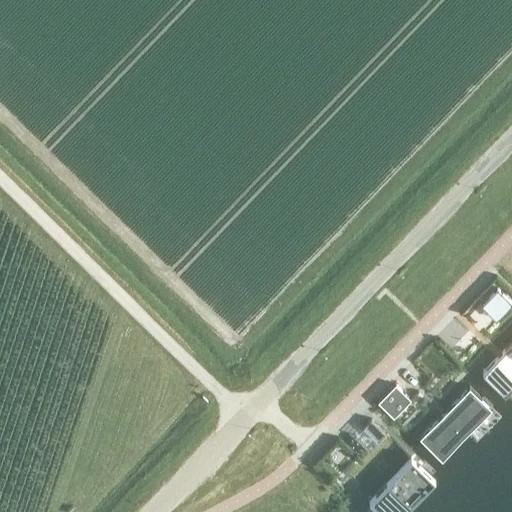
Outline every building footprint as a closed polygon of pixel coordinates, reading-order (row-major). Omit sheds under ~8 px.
[(497,288),(480,305),(495,320),(511,302),(497,288)] [(511,327),(469,372),(511,412),(511,410),(511,327)] [(412,439),(449,475),(511,412),(469,372),(408,435),(412,439)] [(395,383),(378,401),(393,416),(410,398),(395,383)] [(377,441),(385,432),(384,431),(371,419),(363,427),(377,441)] [(351,503),(360,511),(413,511),(449,475),(412,439),(408,435),(347,498),(351,503)]
